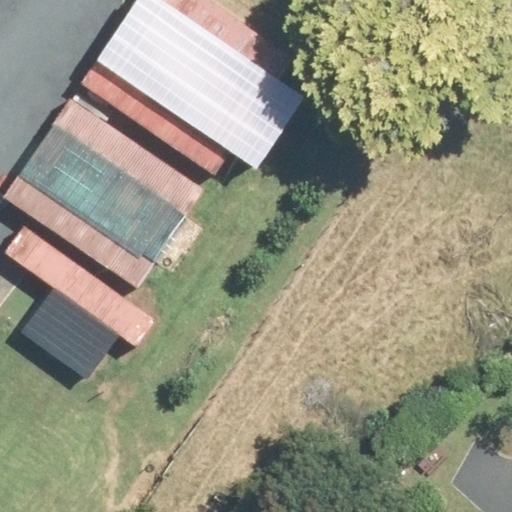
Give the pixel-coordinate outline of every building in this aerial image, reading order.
[(276,106),(138,16),(119,44),(257,135),(276,106)] [(244,146),(114,57),(94,85),(225,175),(244,146)] [(216,189),(82,101),(17,200),(150,288),(216,189)] [(169,319),(40,223),(17,254),(147,349),(169,319)] [(511,511),(511,480),(489,459),(460,489),(483,511),(511,511)]
